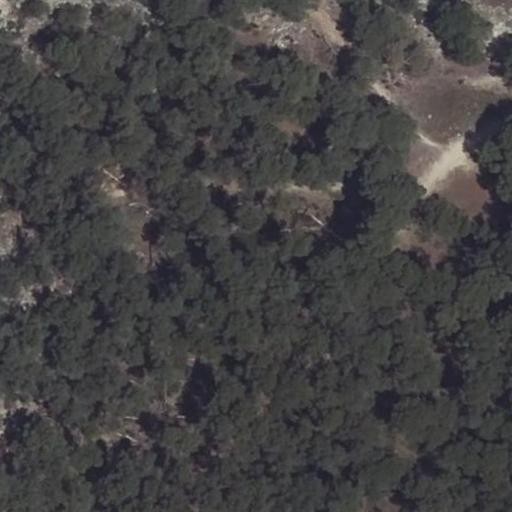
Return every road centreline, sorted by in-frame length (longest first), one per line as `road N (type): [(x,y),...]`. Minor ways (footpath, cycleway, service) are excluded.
road 1 (track): [(511,117),(454,151),(415,198),(216,183),(101,206),(11,273),(0,273)]
road 2 (track): [(303,0),(430,142),(454,151)]
